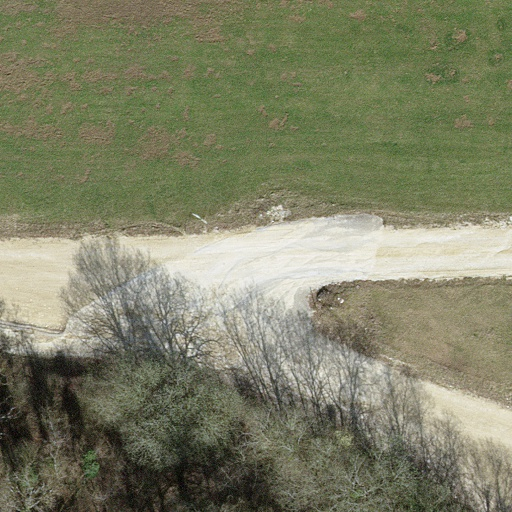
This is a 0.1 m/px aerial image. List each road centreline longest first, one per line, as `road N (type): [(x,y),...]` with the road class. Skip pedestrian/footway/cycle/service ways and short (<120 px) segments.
road 1 (track): [(511,249),(331,251),(147,277),(0,275)]
road 2 (track): [(511,438),(258,348),(147,277)]
